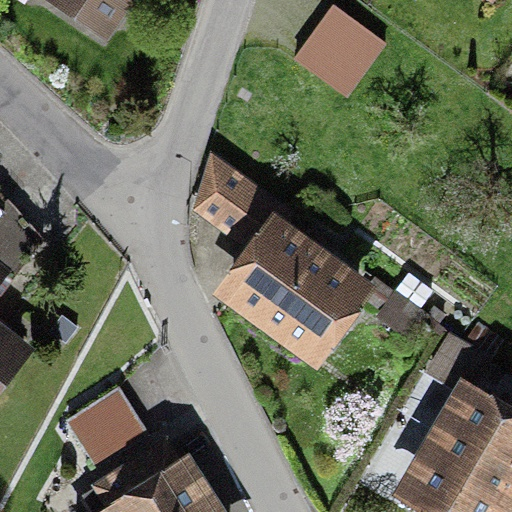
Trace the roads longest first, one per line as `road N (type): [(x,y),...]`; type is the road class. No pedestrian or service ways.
road 1 (residential): [(149,238),(283,511)]
road 2 (residential): [(222,0),(149,238)]
road 3 (residential): [(0,79),(57,129),(149,238)]
